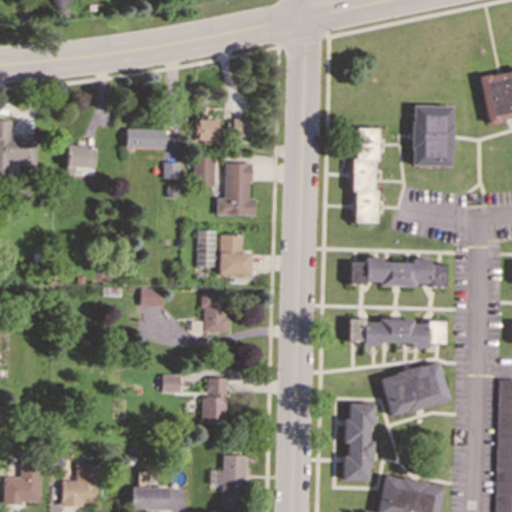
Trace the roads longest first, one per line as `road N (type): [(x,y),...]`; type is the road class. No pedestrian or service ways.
road 1 (residential): [(291,511),(304,50),(298,0)]
road 2 (secondary): [(372,0),(182,39),(0,61)]
road 3 (residential): [(471,511),(482,225)]
